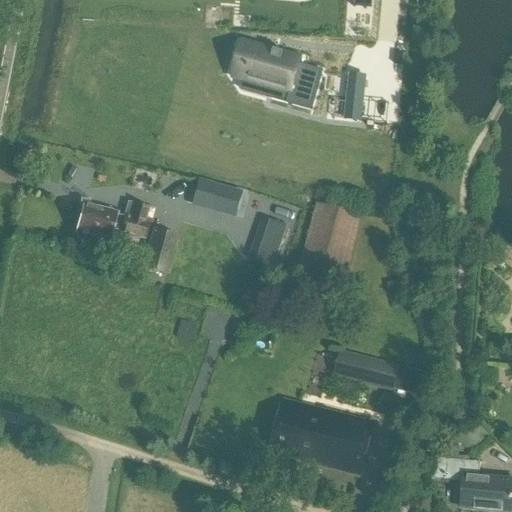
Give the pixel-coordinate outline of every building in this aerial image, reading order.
[(352,0),(352,7),(371,8),(371,0),(352,0)] [(250,45),(241,80),(274,89),(271,99),(312,110),(323,72),(299,65),(301,59),(285,55),(285,53),(284,53),(284,55),(274,52),(275,50),(274,50),(273,52),(250,45)] [(349,80),(345,120),(361,121),(365,82),(349,80)] [(199,180),(192,205),(204,208),(211,184),(199,180)] [(359,216),(318,205),(298,283),(339,293),(359,216)] [(77,231),(76,234),(118,246),(122,233),(145,240),(149,224),(152,212),(129,206),(125,218),(115,215),(116,215),(84,206),(80,221),(77,223),(76,228),(77,231)] [(285,228),(266,222),(253,259),(272,266),(285,228)] [(177,239),(154,232),(143,269),(166,276),(177,239)] [(395,283),(387,284),(388,293),(397,292),(395,283)] [(180,322),(175,339),(188,343),(192,326),(180,322)] [(340,353),(334,377),(394,393),(400,369),(340,353)] [(286,402),(273,453),(360,475),(374,425),(286,402)] [(433,458),(431,479),(448,481),(449,477),(465,478),(464,484),(461,483),(457,487),(455,501),(458,505),(462,506),(462,509),(499,511),(511,511),(511,480),(477,477),(478,462),(433,458)]
